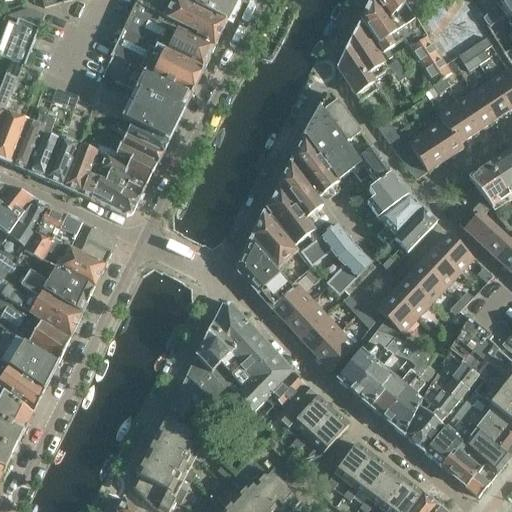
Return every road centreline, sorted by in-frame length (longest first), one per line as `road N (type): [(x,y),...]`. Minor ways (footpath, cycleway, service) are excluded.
road 1 (residential): [(221,279),(360,423),(469,511)]
road 2 (residential): [(221,279),(370,0)]
road 3 (residential): [(142,240),(7,511)]
road 4 (residential): [(266,0),(142,240)]
road 5 (residential): [(99,511),(221,279)]
road 6 (residential): [(454,235),(420,203),(511,139)]
road 7 (residential): [(142,240),(0,177)]
